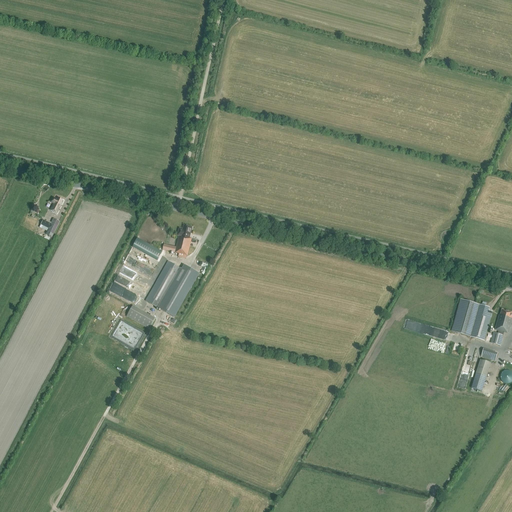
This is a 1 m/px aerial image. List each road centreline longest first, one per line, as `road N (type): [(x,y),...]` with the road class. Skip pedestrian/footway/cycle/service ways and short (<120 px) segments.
road 1 (tertiary): [(511,286),(0,167)]
road 2 (unknown): [(151,332),(51,511)]
road 3 (track): [(179,197),(220,0)]
